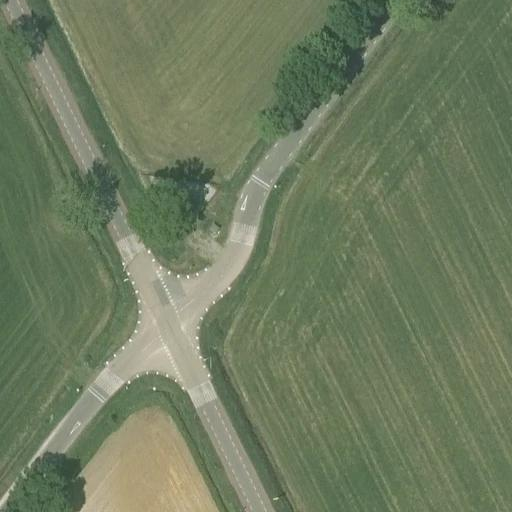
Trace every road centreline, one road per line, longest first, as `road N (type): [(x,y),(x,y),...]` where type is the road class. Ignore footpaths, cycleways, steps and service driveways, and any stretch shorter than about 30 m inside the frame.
road 1 (unclassified): [(168,325),(233,261),(261,186),(401,0)]
road 2 (secondary): [(168,325),(9,0)]
road 3 (unclassified): [(10,511),(98,395),(168,325)]
road 4 (secondary): [(259,511),(168,325)]
